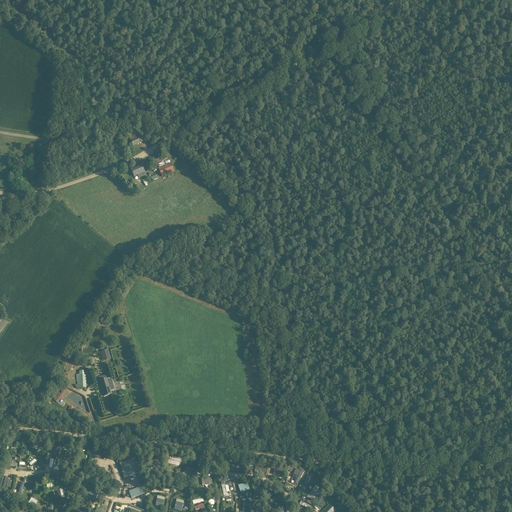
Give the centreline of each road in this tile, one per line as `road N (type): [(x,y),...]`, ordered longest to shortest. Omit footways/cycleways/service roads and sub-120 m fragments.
road 1 (track): [(511,326),(337,41)]
road 2 (unclassified): [(0,426),(312,458)]
road 3 (track): [(397,0),(170,138)]
road 4 (track): [(277,274),(511,262)]
road 5 (track): [(170,138),(37,23),(0,6)]
road 6 (track): [(312,458),(511,461)]
road 7 (track): [(312,458),(277,274)]
road 8 (unclassified): [(14,195),(90,176),(170,138)]
road 9 (track): [(213,170),(261,217),(277,274)]
